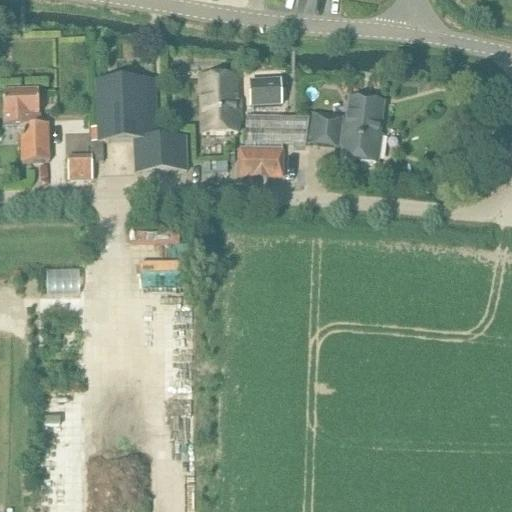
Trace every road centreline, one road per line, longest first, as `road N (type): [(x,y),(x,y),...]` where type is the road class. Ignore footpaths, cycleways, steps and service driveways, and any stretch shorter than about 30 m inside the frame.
road 1 (residential): [(0,192),(504,216),(511,185)]
road 2 (unclassified): [(110,0),(405,34)]
